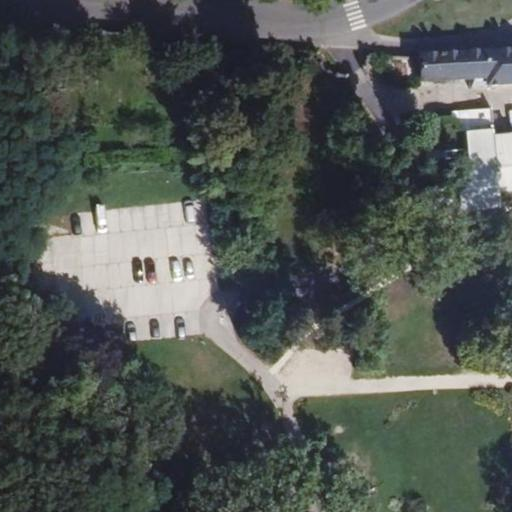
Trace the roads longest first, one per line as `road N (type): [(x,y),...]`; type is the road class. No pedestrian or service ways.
road 1 (track): [(0,221),(32,226),(73,260),(302,388),(511,380)]
road 2 (secondary): [(64,0),(314,20),(380,0)]
